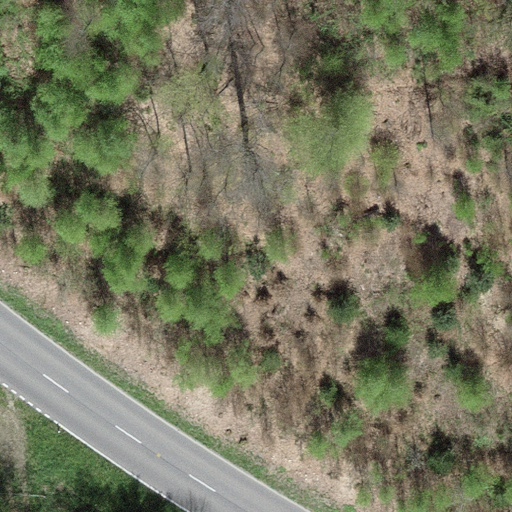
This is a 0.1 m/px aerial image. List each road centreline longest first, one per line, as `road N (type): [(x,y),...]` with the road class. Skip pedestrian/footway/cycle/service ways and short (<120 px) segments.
road 1 (secondary): [(0,338),(153,457),(246,511)]
road 2 (track): [(19,511),(1,339)]
